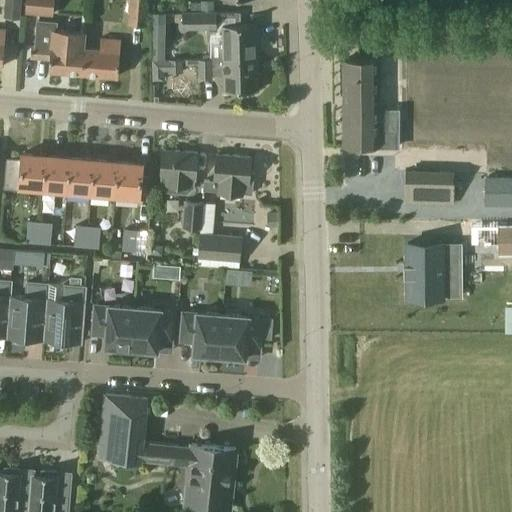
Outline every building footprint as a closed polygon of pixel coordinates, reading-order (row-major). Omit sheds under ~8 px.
[(3,0),(2,18),(20,19),(21,0),(3,0)] [(25,0),(24,13),(52,16),(53,0),(25,0)] [(128,0),(127,24),(146,26),(147,0),(128,0)] [(224,59),(257,58),(256,25),(223,26),(217,26),(216,11),(181,12),(181,29),(208,29),(208,44),(224,44),(224,59)] [(49,59),(48,70),(82,73),(84,47),(83,47),(84,34),(55,31),(56,23),(37,21),(35,40),(41,40),(40,46),(30,45),(29,58),(49,59)] [(100,38),(99,49),(84,47),(82,73),(118,77),(121,40),(100,38)] [(511,43),(503,43),(503,79),(511,79),(511,43)] [(151,50),(151,60),(164,60),(164,49),(151,50)] [(234,90),(236,94),(254,94),(255,90),(258,90),(257,58),(224,59),(197,59),(198,79),(212,79),(212,75),(224,75),(225,91),(234,90)] [(168,60),(168,72),(181,72),(181,60),(168,60)] [(392,133),(378,133),(378,60),(342,60),(343,148),(392,147),(392,133)] [(511,117),(457,117),(457,167),(511,167),(511,117)] [(165,193),(187,194),(187,193),(192,189),(193,189),(194,179),(195,179),(197,152),(162,149),(160,177),(161,177),(160,186),(161,186),(165,191),(165,193)] [(216,193),(243,195),(243,193),(252,194),(253,172),(249,172),(250,156),(216,153),(214,180),(203,180),(202,190),(217,191),(216,193)] [(20,159),(5,158),(3,189),(18,191),(19,185),(43,188),(45,156),(21,154),(20,159)] [(69,158),(45,156),(43,188),(66,190),(69,158)] [(69,158),(66,190),(90,192),(93,160),(69,158)] [(93,160),(90,192),(114,194),(117,162),(93,160)] [(142,164),(117,162),(114,194),(139,196),(142,164)] [(404,204),(452,205),(452,171),(405,169),(404,204)] [(511,178),(485,178),(485,204),(511,204),(511,178)] [(182,227),(201,228),(203,202),(183,200),(182,227)] [(26,244),(38,245),(40,221),(27,220),(26,244)] [(38,245),(51,246),(52,222),(40,221),(38,245)] [(511,223),(498,224),(498,256),(511,256),(511,223)] [(73,247),(86,248),(87,225),(75,224),(73,247)] [(86,248),(98,249),(100,226),(87,225),(86,248)] [(121,251),(135,253),(137,229),(123,228),(121,251)] [(197,258),(240,261),(242,236),(199,232),(197,258)] [(442,270),(442,243),(425,243),(407,243),(407,264),(404,264),(404,276),(407,276),(408,298),(425,298),(442,297),(442,270)] [(0,248),(0,267),(12,269),(13,249),(0,248)] [(31,251),(31,263),(42,264),(43,252),(33,252),(31,251)] [(167,265),(166,277),(179,278),(180,266),(167,265)] [(229,267),(229,282),(254,282),(254,268),(229,267)] [(0,317),(6,318),(7,318),(9,296),(10,296),(11,282),(0,280),(0,317)] [(30,319),(43,320),(44,320),(46,299),(48,285),(26,283),(25,298),(10,296),(9,296),(7,318),(6,318),(5,338),(19,340),(18,344),(28,345),(30,319)] [(55,347),(65,348),(67,322),(81,324),(84,288),(63,286),(62,301),(46,299),(44,320),(43,320),(41,342),(56,343),(55,347)] [(111,352),(130,353),(133,308),(108,306),(108,307),(93,306),(91,335),(98,335),(105,336),(104,347),(111,347),(111,352)] [(130,353),(149,355),(149,350),(156,351),(157,340),(164,341),(171,341),(173,312),(159,311),(159,310),(133,308),(130,353)] [(199,359),(218,360),(221,315),(195,313),(195,314),(182,313),(179,342),(186,342),(193,343),(192,354),(199,354),(199,359)] [(218,360),(237,362),(237,357),(244,358),(245,347),(252,347),(259,348),(261,319),(247,318),(247,317),(221,315),(218,360)] [(184,506),(229,511),(235,449),(191,444),(190,448),(141,443),(146,399),(105,395),(98,458),(121,460),(120,469),(137,470),(138,462),(139,462),(139,460),(188,465),(184,506)] [(0,511),(29,511),(31,493),(30,493),(17,492),(19,470),(4,468),(4,473),(0,472),(0,511)] [(29,511),(67,511),(68,496),(54,495),(56,472),(41,471),(41,476),(32,475),(30,493),(31,493),(29,511)]
